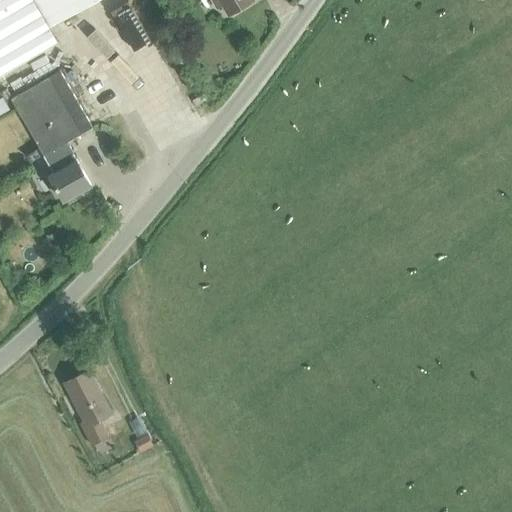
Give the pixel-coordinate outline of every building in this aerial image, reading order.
[(0,0),(0,73),(58,41),(49,25),(50,25),(35,0),(0,0)] [(35,0),(50,25),(92,0),(35,0)] [(210,0),(216,9),(222,6),(228,15),(253,0),(210,0)] [(37,142),(44,155),(67,142),(92,127),(75,97),(59,70),(11,98),(26,125),(37,142)] [(83,172),(75,159),(72,153),(73,152),(67,142),(44,155),(53,171),(48,175),(64,201),(91,185),(83,172)] [(9,263),(3,266),(7,275),(14,271),(9,263)] [(82,428),(90,445),(108,437),(100,420),(112,414),(90,370),(64,384),(86,426),(82,428)] [(147,435),(134,442),(139,451),(152,444),(147,435)]
